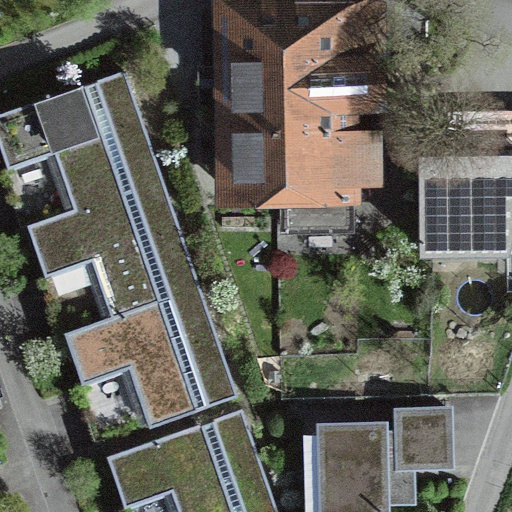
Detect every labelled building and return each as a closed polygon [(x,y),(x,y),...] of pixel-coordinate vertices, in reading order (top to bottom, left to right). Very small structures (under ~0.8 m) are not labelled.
[(392,3),(221,6),(225,221),(396,218),(392,3)] [(76,207),(159,178),(122,71),(0,113),(0,134),(11,166),(56,151),(76,207)] [(452,156),(510,155),(511,154),(511,112),(451,114),(452,156)] [(511,254),(510,155),(452,156),(421,156),(423,265),(511,263),(511,254)] [(159,178),(76,207),(29,223),(47,274),(91,259),(111,315),(197,285),(159,178)] [(197,285),(111,315),(65,331),(83,382),(130,366),(150,422),(189,408),(194,423),(240,406),(197,285)] [(178,511),(276,511),(240,406),(194,423),(104,454),(124,510),(172,493),(178,511)] [(450,409),(398,411),(398,427),(399,465),(414,465),(452,464),(450,409)] [(398,427),(322,429),(323,511),(385,511),(385,503),(415,502),(414,465),(399,465),(398,427)]
